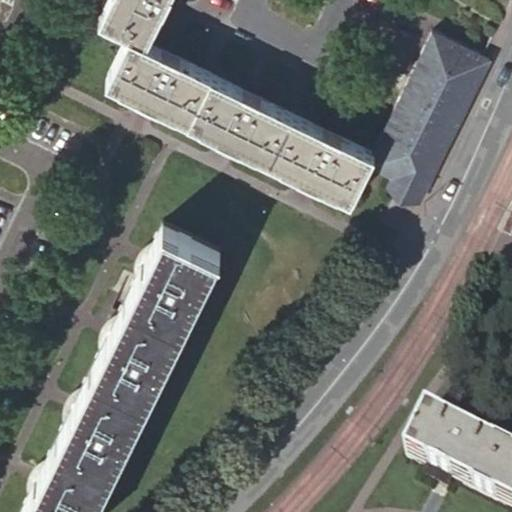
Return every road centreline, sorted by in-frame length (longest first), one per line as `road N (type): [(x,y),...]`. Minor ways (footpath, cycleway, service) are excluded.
road 1 (tertiary): [(511,68),(423,258),(359,352),(214,511)]
road 2 (unknown): [(0,141),(62,177),(0,290)]
